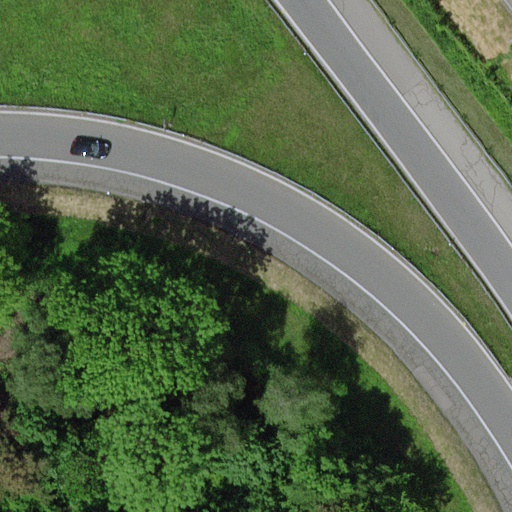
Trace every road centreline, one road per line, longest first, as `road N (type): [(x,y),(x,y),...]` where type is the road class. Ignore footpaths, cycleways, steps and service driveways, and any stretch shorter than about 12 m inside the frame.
road 1 (motorway): [(0,138),(79,144),(184,168),(287,213),(376,274),(427,322),(511,430)]
road 2 (motorway): [(511,279),(306,0)]
